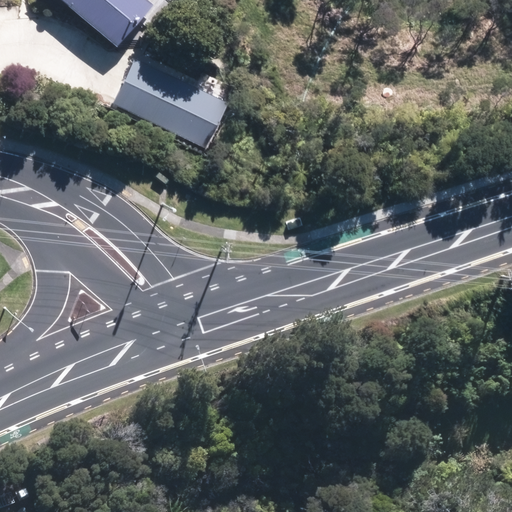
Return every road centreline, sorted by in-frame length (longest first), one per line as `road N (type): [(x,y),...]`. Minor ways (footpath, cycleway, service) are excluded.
road 1 (secondary): [(511,221),(199,325)]
road 2 (tertiary): [(2,185),(123,228),(174,279),(199,325)]
road 3 (secondary): [(2,403),(48,302),(58,230)]
road 4 (secondary): [(148,343),(2,403)]
road 5 (tertiary): [(148,343),(131,307),(58,230)]
